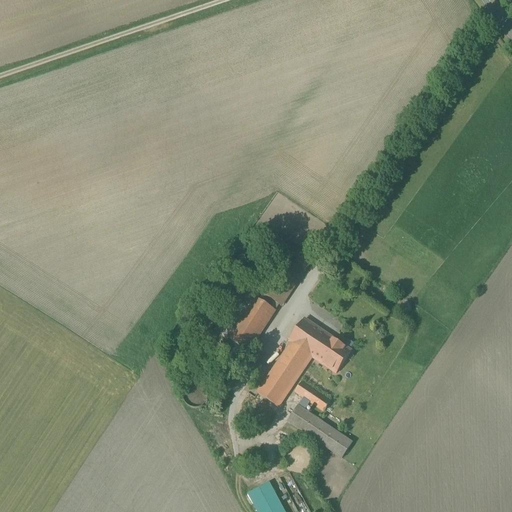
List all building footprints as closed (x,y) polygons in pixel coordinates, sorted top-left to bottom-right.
[(283,306),(313,262),(279,239),(250,284),(283,306)] [(249,351),(276,312),(243,290),(216,329),(249,351)] [(356,352),(310,321),(261,394),(283,409),(315,361),(339,377),(356,352)] [(356,443),(300,408),(289,424),(345,460),(356,443)] [(248,494),(258,511),(285,511),(270,483),(248,494)]
